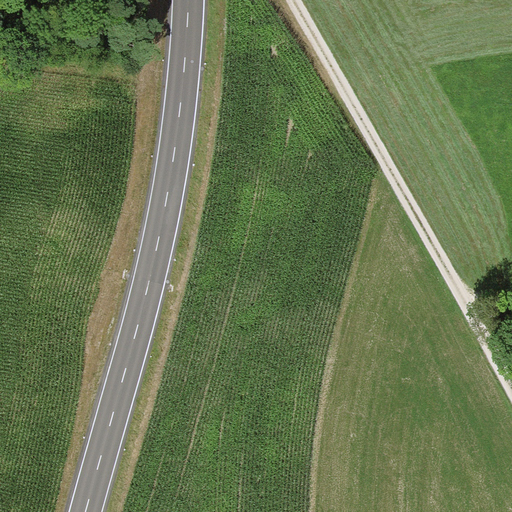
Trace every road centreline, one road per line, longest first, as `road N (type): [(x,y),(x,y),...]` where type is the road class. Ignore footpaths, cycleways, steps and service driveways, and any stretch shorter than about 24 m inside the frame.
road 1 (tertiary): [(81,511),(150,268),(170,164),(185,0)]
road 2 (track): [(282,0),(511,401)]
